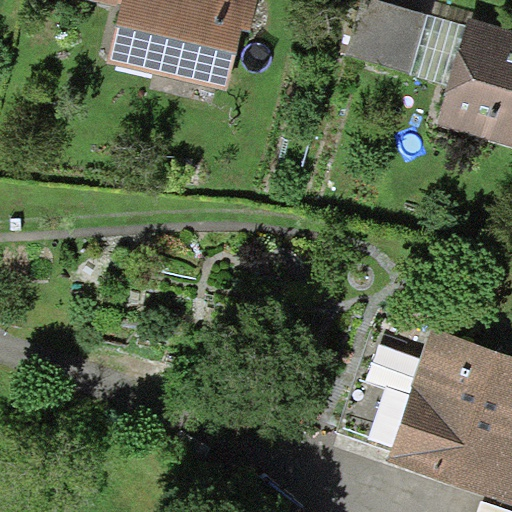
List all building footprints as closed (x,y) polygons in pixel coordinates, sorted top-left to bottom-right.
[(112,0),(112,2),(100,56),(217,81),(234,0),(112,0)] [(376,0),(360,0),(345,52),(402,69),(419,13),(376,0)] [(511,45),(474,36),(450,134),(511,149),(511,45)] [(511,356),(442,333),(405,448),(511,482),(511,356)] [(511,511),(482,503),(479,511),(511,511)]
